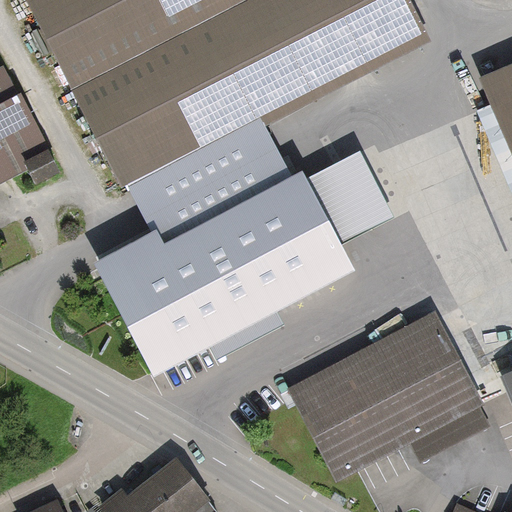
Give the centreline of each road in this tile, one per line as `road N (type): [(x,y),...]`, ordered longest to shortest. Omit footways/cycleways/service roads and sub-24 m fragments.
road 1 (tertiary): [(0,335),(300,511)]
road 2 (track): [(145,417),(132,435),(0,502)]
